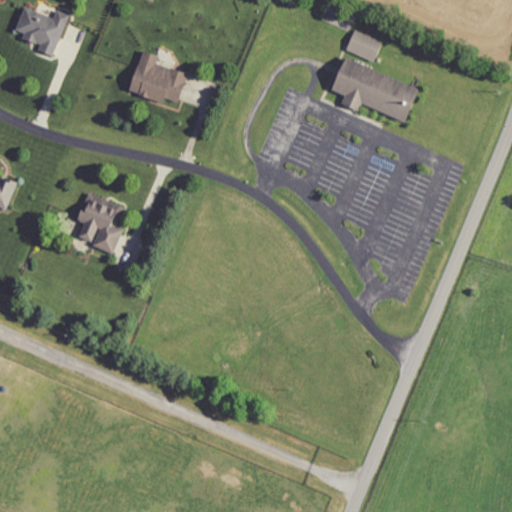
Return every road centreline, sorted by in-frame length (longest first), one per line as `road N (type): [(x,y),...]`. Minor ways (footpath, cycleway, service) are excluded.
road 1 (residential): [(0,111),(30,128),(225,179),(271,204),(327,262),(356,313),(383,338),(422,344)]
road 2 (secondary): [(352,511),(511,125)]
